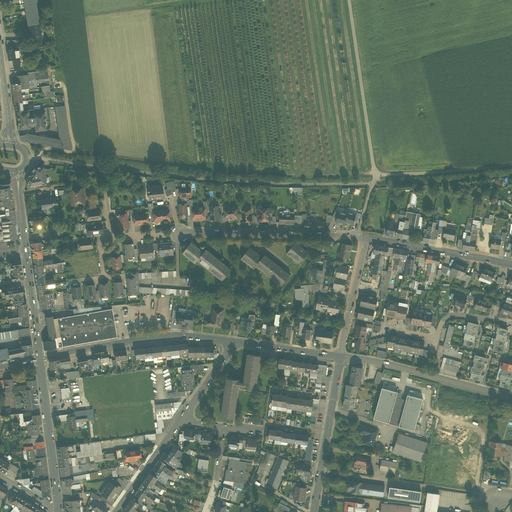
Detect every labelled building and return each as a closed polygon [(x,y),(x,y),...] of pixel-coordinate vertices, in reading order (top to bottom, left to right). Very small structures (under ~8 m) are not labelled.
[(24,0),(26,10),(36,8),(35,2),(36,2),(35,0),(24,0)] [(37,14),(36,8),(26,10),(29,25),(39,23),(38,17),(39,17),(38,14),(37,14)] [(40,30),(39,23),(29,25),(32,41),(42,39),(40,33),(42,32),(41,29),(40,30)] [(19,58),(19,53),(18,49),(15,49),(15,46),(7,46),(7,51),(8,60),(13,60),(19,59),(19,58)] [(47,70),(34,72),(35,78),(36,83),(49,81),(47,70)] [(11,84),(12,91),(20,90),(29,88),(28,79),(28,75),(27,75),(17,76),(18,81),(19,81),(19,83),(11,84)] [(28,79),(29,88),(37,87),(36,83),(35,78),(28,79)] [(17,112),(23,111),(22,105),(22,101),(14,102),(15,112),(17,112)] [(20,141),(71,150),(65,106),(55,107),(60,140),(30,134),(20,136),(20,141)] [(28,110),(27,110),(23,111),(17,112),(17,116),(19,116),(19,120),(18,120),(18,126),(20,126),(20,130),(30,128),(30,126),(29,117),(28,110)] [(33,114),(33,116),(34,125),(35,131),(46,130),(46,126),(44,126),(44,122),(45,122),(45,116),(43,116),(43,112),(33,114)] [(32,187),(33,187),(37,187),(37,186),(37,185),(40,185),(41,185),(46,184),(45,181),(46,180),(44,171),(43,170),(43,169),(43,167),(34,168),(34,172),(30,178),(27,178),(28,187),(32,187)] [(0,199),(13,198),(11,185),(9,184),(1,185),(1,184),(0,184),(0,199)] [(149,192),(150,200),(163,198),(162,190),(161,190),(161,186),(147,187),(148,192),(149,192)] [(179,189),(180,198),(190,197),(190,188),(179,189)] [(70,191),(72,203),(84,202),(82,190),(70,191)] [(41,210),(46,209),(54,208),(58,208),(56,198),(51,198),(51,197),(44,198),(44,199),(40,200),(41,210)] [(0,203),(0,204),(1,207),(4,206),(14,205),(13,198),(0,199),(0,203)] [(188,200),(186,201),(181,201),(182,204),(186,204),(186,205),(189,205),(189,209),(192,208),(192,200),(188,200)] [(179,216),(186,216),(187,216),(186,205),(186,204),(182,204),(178,204),(179,210),(179,211),(180,211),(180,215),(180,216),(179,216)] [(212,219),(213,221),(214,219),(216,219),(217,220),(218,219),(219,219),(219,214),(218,206),(217,206),(217,205),(216,204),(211,205),(210,206),(211,207),(210,207),(211,215),(211,220),(211,219),(212,219)] [(257,216),(258,222),(270,221),(272,221),(272,217),(272,215),(271,215),(271,209),(267,209),(266,208),(263,209),(257,209),(257,216)] [(2,224),(2,225),(16,224),(15,216),(14,210),(5,211),(5,212),(5,215),(5,218),(1,218),(2,224)] [(164,211),(160,211),(162,221),(166,221),(168,222),(170,222),(170,221),(170,219),(169,219),(169,216),(168,216),(168,212),(168,210),(167,210),(164,210),(164,211)] [(242,211),(243,222),(251,221),(252,221),(251,215),(251,210),(242,211)] [(87,213),(88,220),(100,219),(99,211),(92,212),(87,213)] [(158,221),(162,221),(160,211),(158,211),(153,211),(153,214),(154,222),(156,223),(157,223),(158,221)] [(294,215),(290,215),(284,214),(284,212),(280,212),(280,217),(281,217),(281,223),(287,223),(287,222),(289,222),(289,224),(294,224),(294,223),(294,216),(294,215)] [(345,225),(345,223),(347,215),(339,212),(337,219),(336,223),(345,225)] [(409,221),(412,222),(413,213),(406,212),(406,216),(405,220),(409,221)] [(347,215),(345,223),(353,226),(354,221),(356,215),(348,213),(347,215)] [(420,214),(413,213),(412,222),(411,225),(411,227),(417,229),(420,217),(420,214)] [(117,217),(117,222),(127,221),(127,214),(119,215),(118,214),(117,214),(116,215),(116,216),(117,217)] [(133,216),(134,225),(148,224),(147,214),(133,216)] [(32,231),(32,233),(46,231),(46,228),(47,226),(45,225),(45,223),(46,221),(45,220),(46,219),(44,217),(44,216),(30,218),(30,221),(31,224),(31,227),(32,231)] [(128,227),(127,221),(117,222),(118,228),(117,228),(118,230),(120,230),(120,229),(128,228),(128,227)] [(314,222),(313,222),(312,222),(305,221),(305,223),(305,230),(314,230),(314,222)] [(316,222),(314,222),(314,230),(323,230),(323,222),(316,222)] [(433,222),(432,227),(431,234),(429,243),(436,244),(438,232),(438,230),(435,229),(436,223),(433,222)] [(475,242),(477,228),(478,226),(475,225),(475,223),(473,223),(472,226),(471,233),(469,241),(475,242)] [(2,225),(2,231),(4,241),(18,239),(16,224),(2,225)] [(386,235),(392,236),(393,231),(394,225),(388,224),(387,228),(386,235)] [(88,234),(89,234),(92,234),(101,233),(102,233),(102,231),(100,230),(101,228),(101,225),(92,226),(88,227),(87,227),(87,228),(88,233),(88,234)] [(449,240),(453,241),(455,229),(455,230),(446,229),(445,229),(444,233),(443,239),(444,239),(449,239),(449,240)] [(429,243),(431,234),(427,233),(424,233),(423,238),(423,242),(429,243)] [(490,248),(500,249),(501,241),(501,240),(491,239),(490,248)] [(78,242),(79,250),(92,248),(91,240),(87,241),(78,242)] [(330,247),(331,248),(335,243),(330,240),(327,245),(330,247)] [(172,254),(172,255),(171,242),(170,242),(171,243),(159,244),(159,243),(158,243),(159,251),(159,253),(167,252),(167,255),(172,254)] [(195,264),(198,261),(203,254),(197,248),(197,247),(191,242),(183,253),(195,264)] [(31,244),(32,251),(41,250),(44,250),(43,249),(44,249),(43,247),(43,244),(41,244),(41,243),(31,244)] [(287,253),(300,264),(308,253),(307,254),(300,248),(301,247),(295,243),(287,253)] [(338,257),(349,259),(351,245),(343,243),(341,253),(339,252),(338,257)] [(124,245),(126,258),(134,257),(133,249),(132,244),(124,245)] [(145,256),(146,258),(153,257),(152,251),(152,245),(151,245),(139,246),(140,256),(145,256)] [(374,266),(374,269),(382,271),(382,266),(378,265),(382,246),(375,245),(375,246),(374,250),(373,250),(371,256),(374,258),(376,258),(374,266)] [(389,248),(382,246),(378,265),(382,266),(384,256),(387,256),(387,254),(389,248)] [(256,266),(281,286),(290,275),(284,271),(283,272),(270,261),(271,260),(265,255),(262,258),(262,259),(255,254),(256,253),(250,248),(241,259),(254,269),(256,266)] [(42,258),(42,254),(41,250),(32,251),(33,259),(42,258)] [(204,253),(203,254),(198,261),(210,271),(218,261),(211,256),(212,255),(206,250),(204,252),(204,253)] [(404,276),(407,277),(408,275),(412,276),(413,269),(415,270),(416,265),(414,265),(415,255),(408,254),(408,259),(406,267),(404,276)] [(426,263),(429,264),(432,264),(434,256),(427,255),(426,263)] [(434,256),(432,264),(435,265),(439,265),(440,257),(434,256)] [(112,257),(113,268),(121,268),(120,263),(120,257),(119,257),(112,257)] [(284,271),(271,260),(270,261),(283,272),(284,271)] [(225,266),(218,261),(210,271),(223,281),(232,270),(226,265),(225,266)] [(52,264),(42,265),(43,268),(44,267),(44,269),(53,267),(53,268),(57,268),(57,272),(63,272),(62,265),(62,262),(55,263),(52,264)] [(451,272),(452,272),(457,274),(460,265),(454,263),(451,272)] [(10,266),(10,270),(11,273),(22,272),(21,265),(10,266)] [(34,266),(35,277),(44,276),(43,271),(43,268),(42,265),(34,266)] [(460,265),(457,274),(462,276),(463,277),(464,274),(467,268),(460,265)] [(335,277),(346,279),(346,280),(348,273),(347,272),(348,269),(349,269),(349,268),(341,266),(338,266),(337,266),(339,266),(337,277),(335,277)] [(480,277),(486,279),(489,271),(483,268),(480,277)] [(313,279),(321,280),(323,271),(313,269),(312,272),(314,273),(313,279)] [(495,273),(489,271),(486,279),(491,281),(495,273)] [(22,272),(11,273),(11,277),(12,281),(23,279),(22,272)] [(470,280),(471,276),(464,274),(463,277),(462,276),(461,279),(469,282),(470,280)] [(36,286),(45,285),(45,282),(44,276),(35,277),(36,286)] [(379,290),(381,290),(387,292),(390,277),(382,276),(379,290)] [(344,291),(346,280),(346,279),(335,277),(336,278),(334,288),(333,288),(337,289),(339,290),(339,289),(343,290),(343,291),(344,291)] [(127,278),(129,296),(129,294),(135,294),(136,295),(135,287),(136,287),(135,280),(135,278),(132,278),(132,279),(128,279),(127,278)] [(113,283),(115,296),(122,295),(123,295),(122,289),(121,282),(113,283)] [(100,290),(101,298),(102,298),(102,297),(109,296),(107,284),(108,284),(108,283),(107,283),(99,284),(99,285),(100,285),(100,290)] [(37,295),(38,294),(46,293),(45,287),(45,285),(36,286),(37,295)] [(86,286),(87,299),(94,298),(95,298),(94,291),(93,285),(86,286)] [(303,298),(303,307),(309,306),(308,285),(301,286),(301,289),(295,289),(295,298),(303,298)] [(13,304),(13,306),(15,306),(24,304),(23,298),(22,297),(23,295),(21,287),(20,286),(18,286),(17,288),(15,288),(14,287),(5,288),(4,290),(4,292),(5,293),(6,295),(5,296),(5,298),(6,299),(12,299),(12,300),(14,301),(14,302),(13,304)] [(70,304),(70,305),(81,304),(81,300),(80,287),(78,287),(72,287),(72,291),(73,299),(70,300),(70,301),(70,304)] [(51,293),(46,293),(38,294),(39,300),(38,300),(39,303),(40,309),(53,308),(52,303),(54,303),(54,302),(52,303),(52,300),(53,300),(53,297),(52,297),(51,293),(52,293),(51,293)] [(363,295),(360,307),(374,310),(377,298),(363,295)] [(459,307),(463,308),(465,302),(467,299),(466,299),(458,296),(458,297),(454,296),(453,298),(451,304),(459,306),(459,307)] [(323,308),(327,309),(329,301),(330,299),(329,299),(319,297),(318,303),(317,308),(323,310),(323,308)] [(474,308),(480,310),(483,301),(477,299),(474,308)] [(330,301),(329,301),(327,309),(327,311),(331,312),(331,313),(337,314),(338,309),(340,303),(339,303),(330,301)] [(489,303),(483,301),(480,310),(486,312),(489,303)] [(407,308),(398,306),(399,304),(389,302),(388,307),(387,307),(386,316),(396,318),(405,320),(405,318),(407,308)] [(18,314),(19,317),(21,317),(28,316),(26,304),(17,305),(18,307),(18,314)] [(501,312),(507,314),(509,306),(505,304),(504,304),(501,312)] [(72,309),(73,315),(101,311),(100,306),(85,308),(81,308),(72,309)] [(371,321),(374,310),(360,307),(358,318),(371,321)] [(179,311),(178,312),(177,320),(177,323),(183,324),(185,313),(186,309),(179,308),(178,311),(179,311)] [(205,325),(221,328),(223,310),(213,308),(212,321),(206,320),(205,325)] [(73,315),(53,319),(56,338),(57,338),(60,337),(62,347),(98,341),(117,338),(114,321),(112,309),(101,311),(73,315)] [(192,314),(185,313),(183,324),(190,325),(191,322),(192,314)] [(421,325),(430,327),(430,326),(431,319),(432,316),(423,315),(421,325)] [(28,316),(21,317),(21,321),(22,326),(29,325),(28,316)] [(51,339),(56,338),(53,319),(52,316),(46,317),(47,324),(50,341),(52,341),(51,339)] [(249,322),(245,321),(244,326),(243,331),(250,332),(251,328),(252,328),(253,323),(252,322),(249,322)] [(466,328),(467,328),(477,331),(477,330),(478,325),(468,322),(466,328)] [(268,325),(267,329),(266,334),(267,334),(273,335),(275,326),(274,326),(268,325)] [(282,336),(290,337),(291,327),(285,326),(284,326),(282,336)] [(359,337),(364,338),(366,328),(357,326),(355,336),(356,334),(360,335),(359,337)] [(496,333),(497,333),(506,336),(508,330),(497,327),(496,333)] [(18,330),(19,337),(30,335),(29,328),(18,330)] [(467,328),(466,333),(466,334),(476,336),(475,336),(476,337),(478,331),(477,330),(477,331),(467,328)] [(302,339),(309,340),(310,330),(304,329),(303,329),(302,336),(302,339)] [(0,332),(0,339),(19,337),(18,330),(10,331),(1,332),(0,332)] [(316,341),(324,342),(325,331),(318,330),(317,334),(316,341)] [(332,332),(325,331),(324,342),(331,343),(332,336),(332,332)] [(463,339),(464,339),(474,342),(475,336),(476,336),(466,334),(466,333),(465,333),(463,339)] [(497,333),(495,339),(505,341),(505,342),(506,342),(507,336),(506,336),(497,333)] [(387,347),(394,348),(396,337),(393,336),(390,335),(389,336),(387,347)] [(363,343),(364,338),(359,337),(358,342),(356,341),(356,344),(357,344),(356,348),(364,349),(365,343),(363,343)] [(399,338),(396,337),(394,348),(394,349),(401,350),(403,339),(400,338),(399,338)] [(43,342),(44,350),(58,348),(57,338),(56,338),(51,339),(52,341),(50,341),(49,341),(47,341),(43,342)] [(493,344),(494,345),(494,344),(503,347),(505,342),(505,341),(495,339),(494,338),(493,344)] [(406,339),(403,339),(401,350),(408,351),(410,340),(409,340),(407,339),(406,339)] [(475,342),(474,342),(464,339),(463,345),(473,348),(475,342)] [(413,341),(410,340),(408,351),(408,352),(415,353),(417,342),(413,341)] [(21,342),(23,355),(32,353),(31,341),(21,342)] [(0,352),(1,359),(23,355),(21,342),(20,342),(20,348),(0,352)] [(420,342),(417,342),(415,353),(421,354),(422,354),(423,350),(424,343),(423,342),(420,342)] [(179,354),(188,353),(187,348),(187,344),(178,345),(179,354)] [(504,347),(503,347),(494,344),(494,345),(492,350),(503,353),(504,347)] [(170,355),(179,354),(178,345),(169,346),(170,355)] [(162,356),(170,355),(169,346),(161,347),(162,356)] [(157,357),(162,356),(161,347),(152,348),(153,357),(157,357)] [(197,357),(205,357),(205,347),(196,348),(197,357)] [(214,347),(205,347),(205,357),(214,356),(214,355),(214,349),(214,347)] [(144,358),(153,357),(152,348),(143,349),(144,358)] [(188,357),(197,357),(196,348),(187,348),(188,353),(188,357)] [(136,359),(144,358),(143,349),(135,350),(135,356),(136,359)] [(115,360),(127,359),(126,351),(114,352),(115,360)] [(107,352),(99,353),(101,363),(108,362),(108,359),(107,352)] [(95,364),(101,363),(99,353),(92,354),(93,359),(94,364),(95,364)] [(248,354),(244,383),(244,386),(244,388),(256,390),(260,356),(248,354)] [(78,356),(80,367),(87,366),(88,366),(87,360),(86,355),(78,356)] [(473,361),(474,362),(474,361),(484,364),(485,358),(475,355),(473,361)] [(50,368),(50,369),(59,367),(59,365),(58,360),(49,361),(49,362),(50,366),(50,368)] [(474,362),(473,367),(482,370),(483,370),(485,364),(484,364),(474,361),(474,362)] [(195,372),(195,373),(203,372),(202,364),(188,366),(189,369),(189,372),(192,372),(195,372)] [(327,367),(318,365),(317,374),(322,375),(326,375),(327,367)] [(350,380),(349,385),(358,386),(359,387),(362,368),(353,366),(352,371),(353,371),(351,381),(350,380)] [(470,373),(471,373),(481,375),(482,370),(473,367),(472,367),(470,373)] [(183,387),(185,387),(192,386),(194,386),(192,374),(192,372),(189,372),(189,369),(181,370),(183,387)] [(511,377),(511,371),(502,369),(503,369),(502,375),(511,377),(511,378),(511,377)] [(374,382),(380,384),(383,373),(378,371),(374,382)] [(482,375),(481,375),(471,373),(470,378),(480,381),(482,375)] [(510,383),(511,377),(502,375),(501,374),(499,380),(500,380),(510,383)] [(13,391),(17,391),(16,386),(15,381),(15,378),(4,380),(5,385),(5,387),(6,392),(13,391)] [(27,385),(27,386),(27,389),(35,388),(37,388),(36,379),(26,380),(27,385)] [(234,418),(239,385),(238,385),(238,382),(238,380),(227,379),(222,417),(234,418)] [(511,383),(510,383),(500,380),(499,386),(509,389),(511,383)] [(356,399),(358,386),(349,385),(348,385),(347,389),(346,389),(345,394),(346,394),(346,398),(344,398),(343,403),(345,403),(344,407),(354,409),(355,402),(356,402),(357,399),(356,399)] [(35,392),(35,388),(27,389),(23,390),(23,392),(24,392),(24,395),(23,395),(24,399),(25,399),(25,400),(24,401),(24,404),(26,404),(26,407),(25,408),(25,410),(37,408),(37,405),(37,401),(36,401),(36,400),(37,400),(36,396),(35,395),(36,395),(36,391),(35,392)] [(61,389),(62,399),(69,398),(68,388),(61,389)] [(399,426),(414,430),(423,399),(407,395),(406,400),(396,397),(397,392),(382,388),(373,418),(389,423),(399,426)] [(182,402),(173,403),(174,412),(175,412),(182,402)] [(155,405),(156,414),(162,413),(174,412),(174,409),(173,403),(155,405)] [(164,428),(163,419),(162,413),(156,414),(158,428),(155,429),(156,432),(156,434),(162,433),(161,428),(164,428)] [(23,422),(23,420),(20,421),(20,425),(21,425),(27,425),(28,425),(38,423),(41,423),(40,414),(32,415),(32,420),(26,421),(23,422)] [(70,428),(74,427),(76,427),(76,422),(75,417),(75,416),(71,417),(68,417),(66,417),(67,420),(68,428),(70,428)] [(365,443),(373,446),(375,438),(374,438),(375,436),(376,436),(378,431),(361,425),(359,431),(368,434),(365,443)] [(180,441),(184,442),(184,441),(184,438),(192,439),(194,440),(194,437),(195,430),(193,430),(192,430),(185,429),(185,431),(183,431),(182,432),(183,432),(183,434),(182,434),(179,434),(178,441),(180,441)] [(208,444),(211,445),(213,434),(203,432),(203,438),(202,442),(208,443),(208,444)] [(393,452),(421,462),(427,443),(399,433),(393,452)] [(229,446),(238,447),(239,443),(240,437),(230,436),(229,446)] [(247,448),(256,450),(257,440),(248,439),(247,444),(247,448)] [(71,456),(71,458),(75,457),(75,458),(94,455),(102,454),(100,441),(79,444),(80,451),(76,452),(76,454),(75,454),(71,455),(71,456)] [(500,456),(500,454),(501,447),(501,443),(491,442),(489,453),(490,453),(490,452),(495,453),(494,455),(500,456)] [(58,459),(60,468),(68,466),(68,465),(68,463),(67,458),(68,458),(68,457),(71,456),(71,455),(75,454),(74,451),(76,450),(75,444),(57,447),(58,459)] [(170,449),(167,453),(171,457),(179,462),(181,458),(178,457),(182,452),(177,449),(177,450),(173,447),(171,450),(170,449)] [(454,470),(471,473),(476,474),(479,453),(475,453),(471,452),(468,452),(464,451),(461,451),(457,450),(453,450),(450,449),(446,448),(442,448),(439,447),(435,447),(432,467),(437,468),(453,470),(454,470)] [(34,453),(37,452),(36,449),(33,449),(28,450),(26,450),(27,460),(29,460),(32,459),(34,459),(34,453)] [(125,456),(126,461),(129,461),(129,460),(136,459),(136,460),(136,457),(137,456),(138,456),(140,456),(140,454),(139,450),(127,452),(127,456),(125,456)] [(161,457),(168,462),(169,459),(171,457),(167,453),(165,452),(161,457)] [(262,476),(269,460),(271,454),(266,452),(257,474),(262,476)] [(102,454),(94,455),(94,462),(96,462),(103,461),(102,454)] [(89,463),(94,462),(94,455),(75,458),(75,457),(71,458),(72,463),(72,466),(76,465),(80,465),(89,463)] [(198,471),(207,473),(209,459),(206,458),(206,457),(200,456),(199,462),(198,467),(198,471)] [(358,468),(360,468),(361,468),(361,467),(367,468),(367,467),(368,466),(370,467),(371,463),(370,463),(371,459),(364,458),(363,458),(362,458),(362,457),(361,456),(359,456),(357,462),(355,461),(354,465),(358,466),(357,467),(358,468)] [(171,457),(169,459),(174,463),(178,465),(180,463),(179,462),(171,457)] [(275,465),(269,480),(267,485),(276,489),(288,461),(278,457),(276,462),(275,465)] [(38,462),(38,464),(39,467),(47,467),(46,458),(37,459),(34,459),(32,459),(33,462),(38,462)] [(9,464),(1,459),(0,461),(0,466),(1,467),(0,468),(0,470),(4,473),(7,468),(9,464)] [(155,465),(162,470),(164,467),(165,466),(166,465),(159,460),(155,465)] [(229,460),(228,470),(240,472),(242,472),(243,462),(239,461),(229,460)] [(380,470),(395,473),(397,463),(382,460),(380,470)] [(244,462),(243,472),(245,472),(246,464),(252,465),(252,463),(244,462)] [(309,476),(311,466),(311,464),(305,463),(305,465),(298,464),(296,474),(302,475),(309,476)] [(159,475),(160,473),(162,470),(155,465),(152,471),(157,474),(159,475)] [(69,475),(69,473),(68,466),(60,468),(61,476),(69,475)] [(39,467),(39,468),(40,477),(41,477),(48,476),(47,467),(39,467)] [(168,470),(164,467),(162,470),(170,476),(173,472),(169,469),(168,470)] [(453,470),(437,468),(435,481),(451,483),(453,470)] [(170,476),(162,470),(160,473),(168,479),(170,476)] [(239,482),(240,472),(228,470),(226,470),(225,480),(234,482),(239,482)] [(146,478),(153,484),(155,481),(157,478),(150,473),(146,478)] [(160,479),(157,477),(157,478),(155,481),(162,486),(164,482),(160,479)] [(29,478),(22,479),(24,485),(27,487),(27,485),(33,485),(32,481),(29,481),(29,478)] [(61,479),(62,487),(70,486),(71,485),(71,482),(71,479),(70,478),(61,479)] [(117,484),(120,487),(123,481),(118,478),(115,483),(116,485),(117,484)] [(149,489),(151,486),(153,484),(146,478),(142,484),(149,489)] [(41,486),(41,491),(50,490),(48,479),(41,480),(32,481),(33,485),(33,486),(36,485),(37,487),(41,486)] [(162,486),(155,481),(153,484),(161,489),(163,487),(162,486)] [(355,493),(360,494),(361,487),(362,483),(349,481),(348,486),(350,487),(351,488),(351,491),(355,491),(355,493)] [(101,495),(111,502),(114,498),(119,490),(121,487),(120,487),(117,484),(116,485),(115,486),(109,482),(106,487),(108,488),(103,496),(101,494),(101,495)] [(138,490),(145,495),(147,492),(149,490),(149,489),(142,484),(142,485),(138,490)] [(161,489),(153,484),(151,486),(156,490),(159,492),(161,489)] [(367,494),(383,496),(385,486),(368,484),(368,488),(361,487),(360,494),(367,495),(367,494)] [(232,489),(224,486),(223,491),(221,497),(229,500),(231,495),(232,489)] [(293,499),(303,501),(304,494),(305,494),(307,488),(301,487),(296,486),(294,493),(293,499)] [(31,490),(42,497),(41,491),(34,487),(33,487),(31,490)] [(421,492),(390,487),(388,498),(420,502),(421,492)] [(50,490),(41,491),(42,497),(49,501),(50,502),(50,501),(51,499),(50,490)] [(141,500),(143,497),(145,495),(138,490),(134,495),(139,498),(141,500)] [(97,502),(99,503),(102,499),(94,494),(92,492),(90,497),(95,500),(97,502)] [(152,496),(147,492),(145,495),(153,501),(155,498),(152,496)] [(427,493),(425,510),(437,511),(439,494),(427,493)] [(10,502),(16,506),(20,497),(15,494),(12,497),(11,497),(9,500),(11,501),(10,502)] [(153,501),(145,495),(143,497),(147,500),(151,503),(152,502),(153,501)] [(18,509),(20,510),(26,501),(20,497),(16,506),(19,507),(18,509)] [(65,507),(65,511),(79,511),(79,506),(79,500),(71,500),(71,501),(65,501),(66,507),(65,507)] [(128,504),(135,509),(136,507),(138,504),(136,503),(135,502),(131,500),(128,504)] [(23,510),(26,511),(31,504),(26,501),(20,510),(22,511),(23,510)] [(104,511),(105,511),(107,507),(103,505),(103,506),(99,503),(97,502),(95,505),(96,505),(92,510),(93,510),(95,511),(94,511),(104,511)] [(362,511),(363,508),(364,504),(346,502),(345,510),(348,511),(355,511),(354,511),(362,511)] [(222,504),(218,503),(215,511),(224,511),(227,505),(222,504)] [(294,511),(289,511),(290,509),(286,506),(280,503),(276,509),(280,511),(294,511)]
